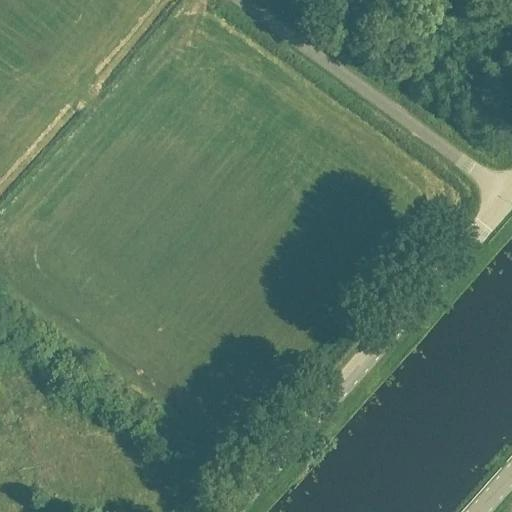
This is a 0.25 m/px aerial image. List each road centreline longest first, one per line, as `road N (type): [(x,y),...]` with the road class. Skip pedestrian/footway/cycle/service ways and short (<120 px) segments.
road 1 (unclassified): [(247,511),(511,195)]
road 2 (unclassified): [(511,195),(241,0)]
